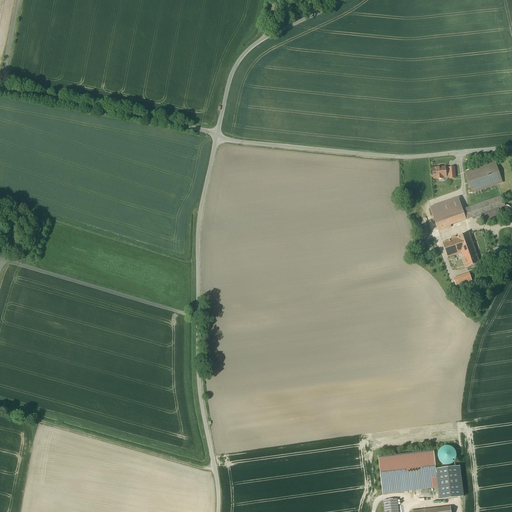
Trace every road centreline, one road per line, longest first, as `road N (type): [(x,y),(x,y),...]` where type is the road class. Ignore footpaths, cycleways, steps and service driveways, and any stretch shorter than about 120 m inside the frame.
road 1 (unclassified): [(218,511),(201,405),(197,241),(217,135)]
road 2 (unclassified): [(217,135),(401,157),(511,148)]
road 3 (track): [(0,405),(214,468)]
road 4 (unclassified): [(217,135),(0,88)]
road 5 (unclassified): [(338,0),(240,58),(217,135)]
